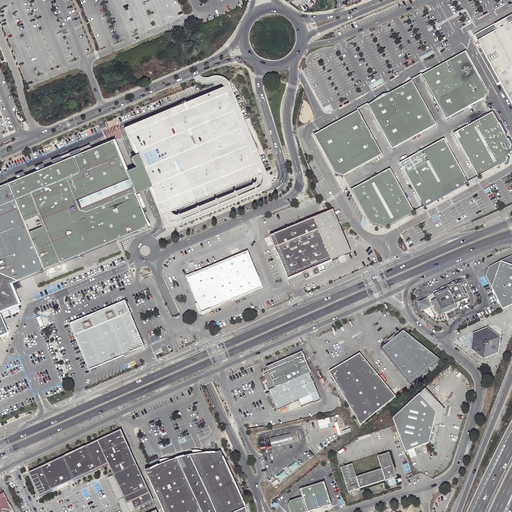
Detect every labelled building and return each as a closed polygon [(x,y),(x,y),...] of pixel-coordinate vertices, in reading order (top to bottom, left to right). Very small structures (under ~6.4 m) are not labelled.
[(511,15),(494,26),(494,25),(474,36),(477,42),(481,48),(489,63),(501,84),(511,104),(511,15)] [(478,49),(489,71),(497,85),(501,84),(489,63),(481,48),(478,49)] [(466,51),(421,76),(446,120),(485,99),(487,90),(466,51)] [(412,81),(368,105),(392,149),(436,125),(412,81)] [(176,108),(167,111),(124,129),(134,153),(136,159),(131,161),(135,172),(144,194),(149,192),(150,193),(163,224),(165,229),(166,231),(168,231),(270,189),(271,188),(271,187),(257,153),(253,145),(249,134),(241,114),(229,86),(226,87),(223,88),(184,104),(176,108)] [(358,111),(313,135),(334,174),(343,176),(382,155),(358,111)] [(511,145),(492,113),(453,134),(478,178),(506,163),(511,145)] [(467,181),(444,139),(399,164),(422,205),(467,181)] [(0,336),(2,336),(1,332),(5,330),(3,324),(0,318),(0,317),(0,312),(19,305),(10,284),(147,228),(135,197),(126,176),(112,141),(0,187),(0,336)] [(351,190),(369,224),(386,228),(414,213),(389,169),(351,190)] [(144,194),(135,172),(126,176),(135,197),(144,194)] [(349,252),(332,210),(270,236),(287,278),(288,278),(312,268),(349,252)] [(232,258),(246,295),(263,288),(248,251),(232,258)] [(501,308),(511,302),(511,253),(511,254),(488,265),(487,270),(485,274),(501,308)] [(211,310),(246,295),(232,258),(186,277),(197,304),(211,310)] [(313,270),(312,268),(288,278),(289,280),(294,278),(295,279),(301,276),(300,275),(313,270)] [(436,287),(438,292),(442,290),(442,288),(455,282),(456,283),(458,282),(465,297),(456,301),(457,304),(468,298),(458,276),(436,287)] [(442,290),(438,292),(434,294),(436,297),(433,299),(437,309),(442,307),(443,310),(447,308),(448,309),(457,305),(457,304),(456,301),(465,297),(458,282),(456,283),(455,282),(442,288),(442,290)] [(418,302),(421,310),(423,309),(429,306),(425,299),(418,302)] [(146,347),(127,301),(69,324),(88,371),(146,347)] [(212,312),(211,310),(197,304),(195,305),(199,314),(202,315),(212,312)] [(433,314),(429,306),(423,309),(427,318),(433,314)] [(486,335),(487,327),(472,332),(469,349),(474,353),(475,351),(479,354),(478,356),(482,360),(498,354),(500,337),(492,339),(486,335)] [(500,337),(487,327),(486,335),(492,339),(500,337)] [(395,338),(389,343),(381,349),(411,385),(440,360),(403,331),(395,338)] [(266,368),(268,372),(271,377),(275,387),(268,390),(269,392),(268,395),(268,401),(270,404),(272,406),(274,407),(276,408),(277,409),(298,400),(301,407),(313,402),(320,399),(309,373),(311,372),(302,352),(266,368)] [(348,361),(342,364),(329,372),(361,425),(395,397),(360,354),(348,361)] [(434,410),(431,425),(439,422),(441,410),(443,406),(441,404),(424,387),(423,386),(417,392),(433,408),(434,410)] [(417,392),(390,416),(404,450),(405,450),(415,446),(428,441),(428,440),(431,425),(434,410),(433,408),(417,392)] [(320,420),(322,426),(334,423),(332,417),(320,420)] [(40,496),(57,488),(68,482),(107,464),(113,475),(126,504),(131,502),(135,510),(139,508),(153,501),(120,430),(63,457),(57,460),(29,473),(40,496)] [(282,437),(279,437),(281,444),(283,443),(292,441),(291,434),(282,437)] [(264,441),(259,442),(260,449),(266,447),(278,445),(276,438),(264,441)] [(415,446),(405,450),(408,457),(409,456),(417,453),(415,448),(415,446)] [(191,455),(217,511),(246,511),(245,506),(244,503),(220,452),(216,452),(211,453),(204,453),(197,454),(191,455)] [(384,480),(396,476),(388,452),(376,456),(380,468),(357,476),(353,464),(340,468),(348,492),(384,480)] [(216,511),(207,492),(191,455),(189,456),(181,458),(174,460),(166,463),(162,464),(159,466),(151,470),(145,472),(163,511),(216,511)] [(299,461),(291,467),(294,471),(302,466),(299,461)] [(126,504),(113,475),(108,478),(118,500),(121,511),(129,511),(135,510),(131,502),(126,504)] [(398,483),(396,476),(384,480),(386,487),(398,483)] [(312,511),(331,506),(325,484),(300,491),(302,499),(290,502),(289,506),(290,511),(312,511)] [(2,490),(0,485),(0,511),(14,511),(15,511),(11,504),(10,504),(2,490)]
